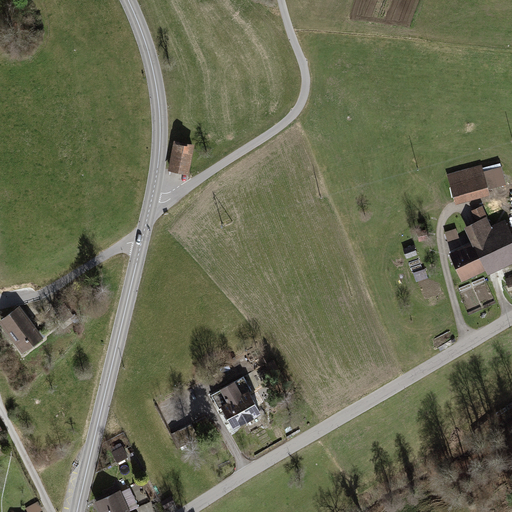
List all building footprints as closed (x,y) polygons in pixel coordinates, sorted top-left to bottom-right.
[(174,140),(168,170),(189,174),(195,144),(174,140)] [(479,166),(449,175),(457,201),(488,192),(486,186),(504,181),(500,167),(481,172),(479,166)] [(474,243),(451,253),(463,279),(511,256),(511,240),(503,221),(489,228),(479,206),(472,210),(478,222),(467,227),(474,243)] [(448,240),(460,238),(458,228),(446,230),(448,240)] [(20,309),(1,322),(22,352),(41,339),(20,309)] [(234,380),(220,389),(227,402),(220,406),(233,429),(261,413),(248,390),(242,394),(234,380)] [(123,446),(111,452),(117,463),(128,457),(123,446)] [(120,490),(94,502),(98,511),(130,511),(139,507),(130,488),(121,492),(120,490)] [(162,502),(165,508),(174,504),(171,497),(162,502)] [(27,507),(29,511),(36,511),(42,509),(38,502),(27,507)]
